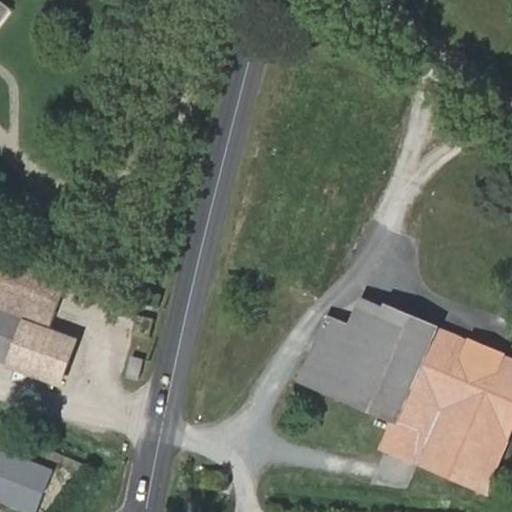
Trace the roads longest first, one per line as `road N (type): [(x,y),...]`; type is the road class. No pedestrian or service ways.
road 1 (secondary): [(160,432),(266,0)]
road 2 (unknown): [(71,403),(93,347),(99,270),(175,0)]
road 3 (track): [(0,380),(160,432)]
